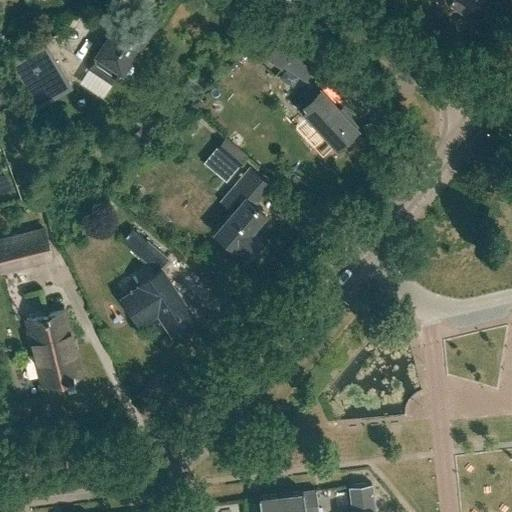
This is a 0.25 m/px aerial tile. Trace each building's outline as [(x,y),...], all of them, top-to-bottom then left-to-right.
[(445,0),(468,15),(477,0),(442,0),(445,0)] [(149,25),(126,10),(118,21),(116,20),(114,23),(116,24),(89,65),(113,81),(149,25)] [(306,80),(321,56),(283,32),(266,58),(282,68),(283,66),(306,80)] [(72,85),(44,38),(10,59),(38,106),(72,85)] [(317,91),(310,84),(300,93),(307,101),(300,108),(336,147),(356,128),(355,127),(357,125),(342,107),(338,110),(320,91),(321,90),(320,89),(317,91)] [(237,168),(247,156),(225,136),(214,149),(237,168)] [(220,200),(232,210),(215,230),(235,248),(237,246),(247,255),(260,240),(250,231),(264,214),(253,204),(269,185),(248,168),(220,200)] [(0,270),(50,257),(43,228),(0,238),(0,270)] [(157,270),(167,258),(146,239),(136,251),(157,270)] [(166,282),(160,273),(149,280),(154,289),(149,293),(143,284),(124,297),(138,318),(155,306),(171,330),(171,331),(171,332),(194,317),(193,316),(192,316),(169,281),(170,281),(169,280),(166,282)] [(80,374),(63,309),(25,319),(28,332),(24,333),(29,349),(32,348),(42,384),(80,374)] [(374,511),(371,483),(349,485),(352,511),(374,511)] [(260,511),(318,511),(316,490),(258,497),(260,511)]
